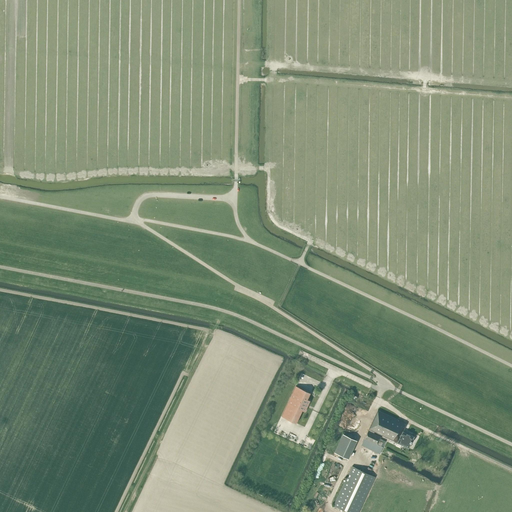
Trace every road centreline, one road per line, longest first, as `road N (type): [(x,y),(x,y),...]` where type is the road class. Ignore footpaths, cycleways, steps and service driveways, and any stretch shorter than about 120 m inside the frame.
road 1 (unclassified): [(383,383),(219,309),(0,266)]
road 2 (track): [(229,201),(238,0)]
road 3 (unclassified): [(383,383),(511,444)]
